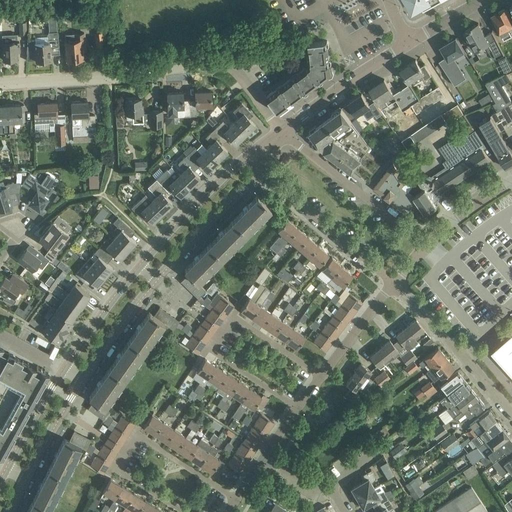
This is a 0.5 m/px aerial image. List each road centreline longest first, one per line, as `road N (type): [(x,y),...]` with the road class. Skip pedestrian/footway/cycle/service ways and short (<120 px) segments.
road 1 (residential): [(0,85),(219,62),(237,71),(282,132)]
road 2 (residential): [(319,375),(238,314),(213,347),(296,409)]
road 3 (residential): [(235,499),(138,434),(119,473),(183,511)]
road 4 (residential): [(426,245),(282,132)]
road 5 (residential): [(511,416),(392,282)]
road 6 (residential): [(261,168),(392,282)]
road 7 (unclassified): [(282,132),(411,42)]
road 8 (unclassified): [(248,156),(141,267)]
road 9 (unclassified): [(155,279),(261,168)]
road 10 (unclassified): [(141,267),(65,370)]
road 11 (unclassified): [(81,379),(155,279)]
